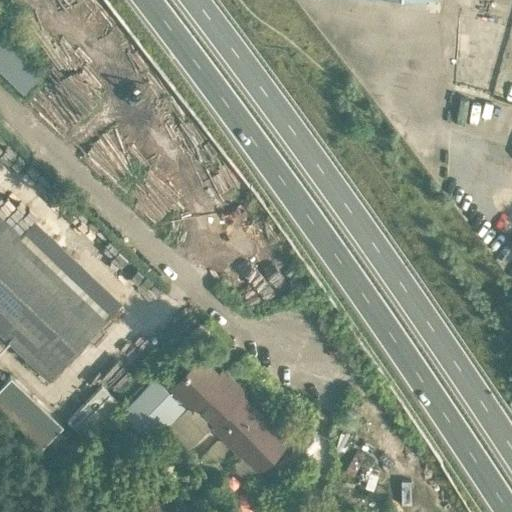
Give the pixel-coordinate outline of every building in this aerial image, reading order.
[(0,35),(0,69),(23,92),(41,74),(0,35)] [(106,319),(85,299),(0,217),(0,329),(50,378),(93,334),(106,319)] [(199,356),(186,371),(171,388),(154,372),(116,411),(151,445),(166,429),(187,449),(208,427),(239,456),(255,472),(287,440),(241,396),(245,392),(222,370),(219,373),(199,356)] [(10,375),(0,385),(0,407),(40,447),(62,424),(10,375)] [(99,385),(66,420),(83,436),(116,400),(99,385)]
